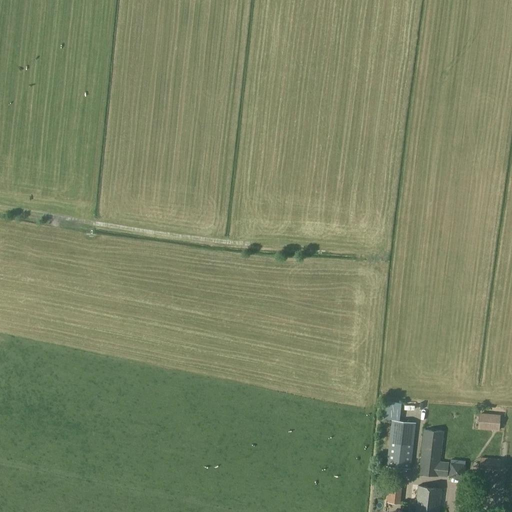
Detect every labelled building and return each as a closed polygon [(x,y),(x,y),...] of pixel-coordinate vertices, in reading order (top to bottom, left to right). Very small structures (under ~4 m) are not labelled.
[(397,410),(385,409),(384,418),(396,420),(397,410)] [(495,430),(496,413),(477,413),(477,430),(495,430)] [(411,469),(416,423),(392,420),(386,467),(411,469)] [(444,431),(424,429),(419,474),(447,477),(449,462),(440,461),(444,431)] [(500,470),(501,459),(481,458),(479,469),(500,470)] [(399,504),(401,483),(390,482),(388,503),(399,504)] [(439,511),(442,488),(418,486),(414,511),(439,511)]
